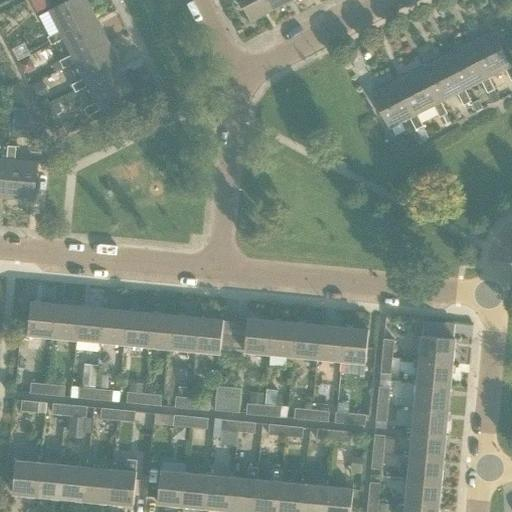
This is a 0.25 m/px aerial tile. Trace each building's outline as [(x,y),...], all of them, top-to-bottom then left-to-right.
[(45,0),(31,0),(37,12),(49,6),(45,0)] [(52,44),(65,37),(97,20),(86,0),(72,0),(51,11),(61,30),(48,37),(52,44)] [(278,8),(273,0),(241,0),(252,20),(278,8)] [(77,61),(110,44),(97,20),(65,37),(73,54),(60,60),(64,68),(77,61)] [(472,45),(489,78),(506,70),(511,81),(511,66),(510,67),(494,35),(472,45)] [(110,44),(77,61),(85,77),(72,84),(76,92),(89,85),(122,68),(110,44)] [(472,45),(449,57),(466,91),(482,82),(488,94),(495,91),(489,78),(472,45)] [(449,57),(425,70),(441,103),(458,94),(464,107),(472,103),(466,91),(449,57)] [(34,69),(29,58),(19,63),(24,74),(34,69)] [(60,60),(53,64),(56,71),(64,68),(60,60)] [(122,68),(89,85),(98,101),(84,108),(88,116),(102,109),(101,107),(133,90),(122,68)] [(441,103),(425,70),(402,81),(419,115),(434,107),(440,119),(441,119),(445,127),(452,124),(441,103)] [(49,91),(43,81),(33,86),(39,96),(49,91)] [(425,127),(419,115),(402,81),(374,95),(391,130),(411,119),(417,131),(425,127)] [(50,117),(61,111),(57,104),(47,109),(50,117)] [(28,109),(16,108),(14,124),(37,126),(28,109)] [(64,124),(56,128),(60,135),(68,131),(64,124)] [(429,136),(425,127),(417,131),(422,140),(429,136)] [(405,140),(391,147),(394,154),(395,156),(410,149),(409,146),(405,140)] [(8,146),(7,159),(3,197),(35,200),(38,162),(15,160),(16,146),(8,146)] [(31,336),(55,338),(59,304),(34,302),(31,336)] [(59,304),(55,338),(79,341),(82,307),(59,304)] [(106,309),(82,307),(79,341),(103,343),(106,309)] [(130,311),(106,309),(103,343),(127,346),(130,311)] [(154,314),(130,311),(127,346),(150,348),(154,314)] [(150,348),(174,350),(178,316),(154,314),(150,348)] [(174,350),(198,353),(201,319),(178,316),(174,350)] [(201,319),(198,353),(223,355),(226,321),(201,319)] [(247,352),(272,355),(275,322),(251,319),(247,352)] [(275,322),(272,355),(296,357),(299,324),(275,322)] [(296,357),(319,359),(323,327),(299,324),(296,357)] [(319,359),(343,362),(346,329),(323,327),(319,359)] [(346,329),(343,362),(368,364),(371,331),(346,329)] [(422,361),(455,365),(457,340),(425,336),(422,361)] [(382,356),(393,357),(394,340),(384,339),(382,356)] [(381,373),(391,374),(393,357),(382,356),(381,373)] [(455,365),(422,361),(420,385),(452,389),(455,365)] [(97,376),(96,387),(105,388),(106,375),(97,374),(97,376)] [(83,375),(82,385),(96,387),(97,376),(83,375)] [(30,393),(49,395),(51,384),(31,382),(30,393)] [(132,383),(131,391),(143,393),(144,384),(132,383)] [(51,384),(49,395),(65,397),(66,385),(51,384)] [(417,409),(449,413),(452,389),(420,385),(417,409)] [(71,397),(97,399),(98,389),(72,386),(71,397)] [(242,388),(218,386),(215,410),(239,412),(242,388)] [(377,405),(388,406),(390,387),(379,386),(377,405)] [(98,389),(97,399),(120,402),(121,391),(98,389)] [(267,389),(265,405),(264,416),(281,417),(282,406),(277,406),(278,390),(267,389)] [(127,403),(145,404),(146,393),(143,393),(131,391),(128,391),(127,403)] [(250,392),(249,404),(263,405),(264,393),(250,392)] [(146,393),(145,404),(161,406),(163,394),(146,393)] [(175,407),(192,409),(193,398),(176,396),(175,407)] [(193,398),(192,409),(209,410),(210,399),(193,398)] [(21,411),(39,412),(40,401),(22,400),(21,411)] [(52,414),(72,416),(73,405),(53,403),(52,414)] [(246,414),(264,416),(265,405),(263,405),(249,404),(247,403),(246,414)] [(73,405),(72,416),(87,417),(88,406),(73,405)] [(388,406),(377,405),(376,421),(387,422),(388,406)] [(294,419),(313,420),(314,409),(295,407),(294,419)] [(101,419),(120,420),(121,410),(102,408),(101,419)] [(314,409),(313,420),(328,422),(330,410),(314,409)] [(415,433),(447,437),(449,413),(417,409),(415,433)] [(121,410),(120,420),(136,422),(137,411),(121,410)] [(336,412),(335,423),(366,425),(367,414),(336,412)] [(156,413),(155,424),(169,425),(170,414),(156,413)] [(173,426),(192,427),(193,416),(174,415),(173,426)] [(72,416),(71,432),(85,433),(87,417),(72,416)] [(193,416),(192,427),(208,429),(209,418),(193,416)] [(223,419),(221,443),(237,444),(238,432),(240,432),(241,420),(223,419)] [(241,420),(240,432),(255,433),(256,422),(241,420)] [(268,435),(288,436),(289,425),(269,424),(268,435)] [(289,425),(288,436),(303,438),(304,427),(289,425)] [(317,439),(335,441),(336,430),(318,428),(317,439)] [(336,430),(335,441),(351,443),(352,432),(336,430)] [(412,457),(444,461),(447,437),(415,433),(412,457)] [(373,451),(384,452),(396,453),(397,439),(385,438),(385,435),(375,434),(373,451)] [(384,452),(373,451),(372,469),(382,470),(384,452)] [(353,455),(351,469),(361,470),(363,456),(353,455)] [(412,457),(409,482),(442,485),(444,461),(412,457)] [(114,472),(110,506),(135,508),(139,475),(137,475),(138,459),(127,458),(126,473),(114,472)] [(39,498),(43,464),(18,462),(14,495),(39,498)] [(163,472),(160,506),(185,508),(188,475),(186,474),(187,465),(164,463),(163,472)] [(39,498),(63,500),(67,467),(43,464),(39,498)] [(232,511),(256,511),(259,481),(260,467),(248,466),(247,480),(235,479),(232,511)] [(63,500),(87,503),(90,470),(67,467),(63,500)] [(256,511),(280,511),(283,484),(284,470),(272,469),(271,483),(259,481),(256,511)] [(87,503),(110,506),(114,472),(90,470),(87,503)] [(185,508),(208,510),(212,477),(188,475),(185,508)] [(208,510),(227,511),(232,511),(235,479),(212,477),(208,510)] [(368,502),(379,503),(381,484),(370,482),(368,502)] [(407,506),(439,509),(442,485),(409,482),(407,506)] [(304,511),(307,486),(283,484),(280,511),(304,511)] [(304,511),(328,511),(331,488),(307,486),(304,511)] [(331,488),(328,511),(353,511),(355,491),(331,488)] [(377,511),(379,503),(368,502),(367,511),(377,511)]
